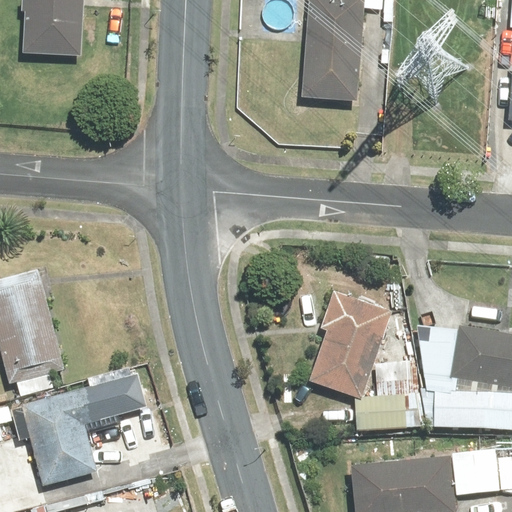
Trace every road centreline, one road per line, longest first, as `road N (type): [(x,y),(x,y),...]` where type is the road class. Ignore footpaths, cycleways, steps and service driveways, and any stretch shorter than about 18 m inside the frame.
road 1 (residential): [(255,511),(192,289),(180,183)]
road 2 (residential): [(180,183),(511,219)]
road 3 (residential): [(180,183),(188,0)]
road 4 (residential): [(0,171),(180,183)]
